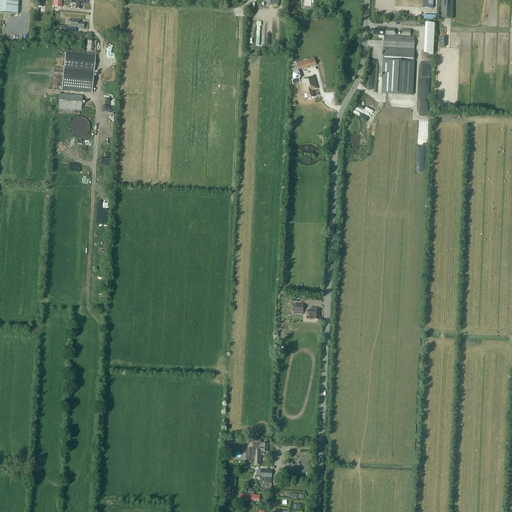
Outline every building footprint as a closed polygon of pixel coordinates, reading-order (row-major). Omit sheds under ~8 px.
[(0,0),(0,13),(18,14),(18,0),(0,0)] [(84,0),(70,0),(71,3),(76,4),(75,9),(80,9),(80,5),(82,5),(82,4),(84,4),(84,0)] [(423,0),(423,9),(433,9),(433,0),(423,0)] [(453,19),(453,0),(441,0),(441,19),(453,19)] [(69,20),(68,28),(65,28),(64,32),(74,32),(75,29),(74,29),(74,27),(75,27),(75,29),(83,29),(83,28),(84,24),(80,23),(80,20),(69,20)] [(434,54),(434,24),(425,24),(424,54),(434,54)] [(383,61),(382,74),(383,74),(382,94),(412,95),(414,62),(414,50),(414,49),(415,38),(384,36),(383,61)] [(95,53),(96,41),(88,40),(87,47),(86,47),(86,52),(83,52),(83,51),(66,49),(62,89),(92,92),(96,53),(95,53)] [(308,61),(310,67),(316,65),(314,58),(306,60),(307,62),(308,61)] [(301,80),(305,93),(306,92),(308,99),(314,97),(312,90),(318,89),(314,76),(301,80)] [(82,96),(59,94),(58,109),(81,111),(82,96)] [(79,139),(82,138),(85,137),(87,135),(89,133),(90,131),(90,128),(90,125),(89,123),(87,120),(85,119),(82,118),(79,117),(77,118),(74,119),(72,120),(70,123),(69,125),(69,128),(69,131),(70,133),(72,135),(74,137),(77,138),(79,139)] [(292,310),(292,303),(289,303),(289,308),(284,308),(283,313),(290,313),(290,310),(292,310)] [(293,312),(303,312),(303,305),(293,304),(293,312)] [(306,318),(310,319),(318,320),(318,318),(319,318),(320,311),(317,310),(317,308),(311,308),(311,310),(307,310),(306,318)] [(228,440),(227,445),(225,445),(225,447),(228,447),(231,447),(231,448),(232,448),(232,447),(234,447),(234,445),(237,445),(238,440),(228,440)] [(251,447),(251,450),(251,454),(246,453),(246,462),(253,462),(253,456),(254,456),(253,466),(261,466),(261,454),(264,454),(264,452),(267,452),(268,443),(257,443),(254,443),(254,447),(253,447),(251,447)] [(272,483),(272,470),(261,470),(261,476),(256,475),(256,481),(266,481),(266,483),(272,483)]
